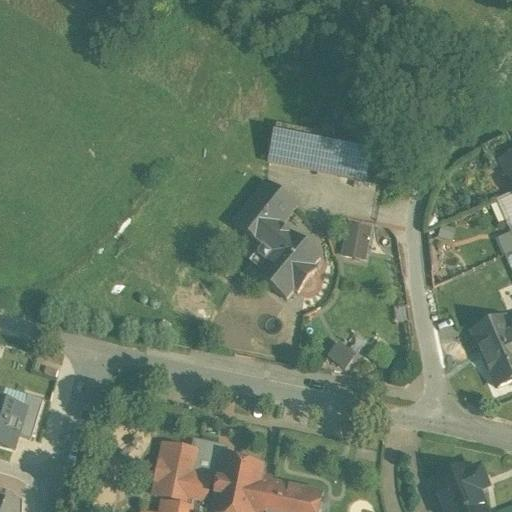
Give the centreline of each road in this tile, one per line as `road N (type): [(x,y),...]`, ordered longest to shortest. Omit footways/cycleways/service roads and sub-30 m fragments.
road 1 (residential): [(511,57),(432,167),(413,215),(413,263),(441,421)]
road 2 (residential): [(400,413),(100,356)]
road 3 (unclassified): [(57,486),(100,356)]
